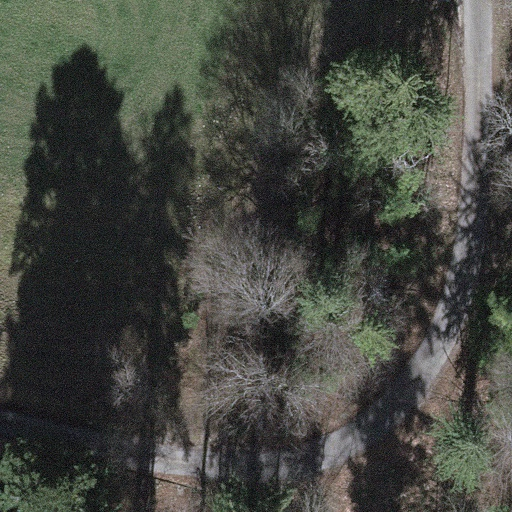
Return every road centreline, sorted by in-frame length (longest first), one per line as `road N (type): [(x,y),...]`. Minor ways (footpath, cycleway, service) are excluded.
road 1 (unclassified): [(478,0),(465,260),(435,349),(379,420),(318,456),(248,468),(0,420)]
road 2 (track): [(145,511),(184,432),(266,93),(296,35),(329,0)]
